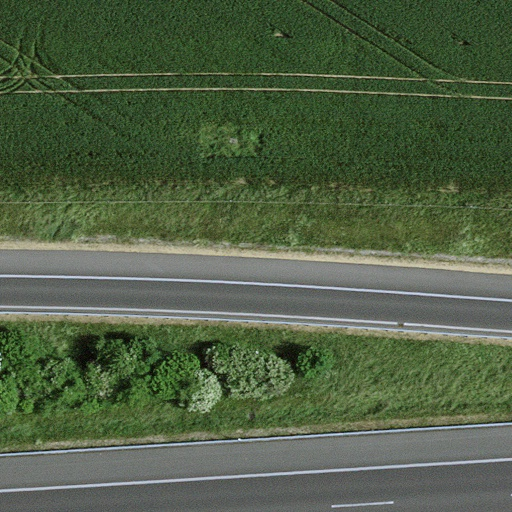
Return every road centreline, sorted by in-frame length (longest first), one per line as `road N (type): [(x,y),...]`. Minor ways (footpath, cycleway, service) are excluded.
road 1 (motorway): [(511,316),(0,292)]
road 2 (motorway): [(511,495),(240,511)]
